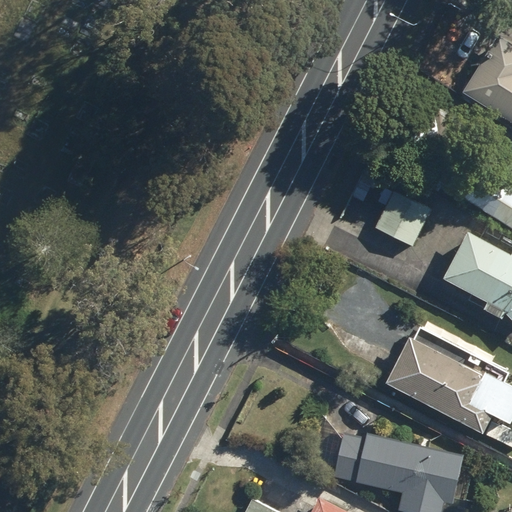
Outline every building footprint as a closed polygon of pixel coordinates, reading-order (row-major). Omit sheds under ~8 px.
[(470,87),(511,112),(511,31),(506,28),(470,87)] [(464,191),(511,219),(511,181),(481,162),(464,191)] [(416,247),(436,205),(400,187),(379,230),(416,247)] [(511,307),(511,239),(477,223),(453,268),(497,291),(493,299),(511,309),(511,307)] [(396,374),(493,422),(503,403),(511,407),(511,373),(419,327),(396,374)] [(406,504),(444,511),(458,511),(470,452),(348,428),(339,471),(410,486),(406,504)] [(314,511),(364,511),(325,492),(314,511)] [(247,511),(285,511),(256,497),(247,511)]
